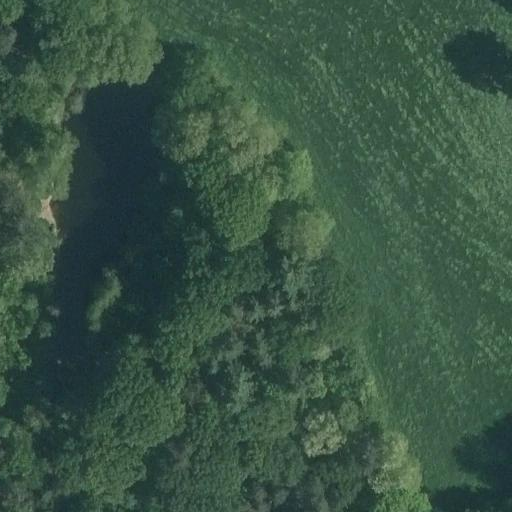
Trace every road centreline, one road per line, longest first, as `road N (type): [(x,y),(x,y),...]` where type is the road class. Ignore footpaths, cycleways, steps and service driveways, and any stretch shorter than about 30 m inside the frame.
road 1 (track): [(388,511),(344,457),(267,402),(157,386),(29,424)]
road 2 (track): [(0,371),(29,424),(52,511)]
